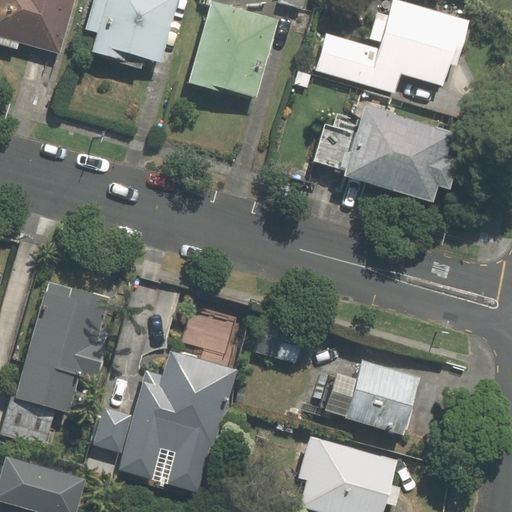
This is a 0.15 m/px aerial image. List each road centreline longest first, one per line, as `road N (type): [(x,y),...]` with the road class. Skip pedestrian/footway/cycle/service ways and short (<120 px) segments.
road 1 (residential): [(511,305),(0,161)]
road 2 (unknown): [(44,174),(0,355)]
